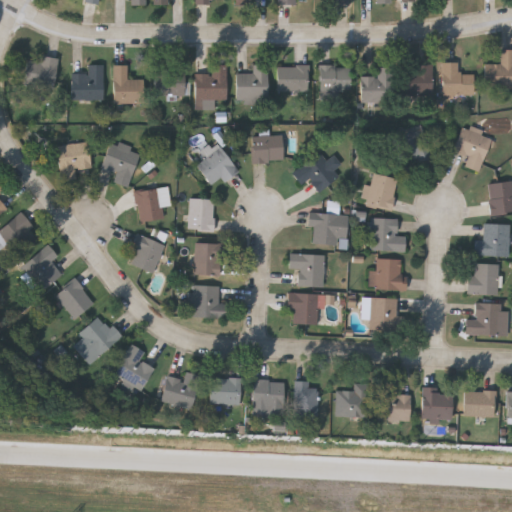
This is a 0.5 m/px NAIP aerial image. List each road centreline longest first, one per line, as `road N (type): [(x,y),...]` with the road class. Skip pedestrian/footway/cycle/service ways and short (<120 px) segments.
road 1 (residential): [(4,0),(50,24),(111,35),(411,32),(511,16)]
road 2 (secondary): [(511,480),(0,456)]
road 3 (residential): [(160,323),(16,156),(1,127),(24,0)]
road 4 (residential): [(511,362),(210,346),(160,323)]
road 5 (residential): [(436,358),(444,211)]
road 6 (residential): [(257,349),(264,215)]
